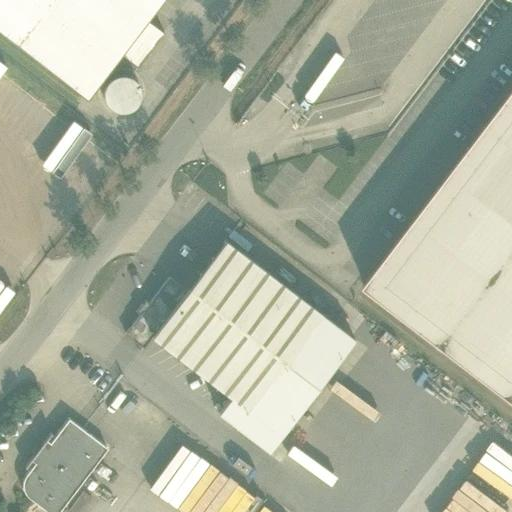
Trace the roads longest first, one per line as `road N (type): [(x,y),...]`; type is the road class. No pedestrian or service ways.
road 1 (unclassified): [(0,375),(286,0)]
road 2 (unknown): [(56,301),(293,471),(336,486),(372,472),(422,399)]
road 3 (unknown): [(269,131),(249,156),(263,193),(298,230),(323,234),(347,224),(511,22)]
road 4 (unknown): [(468,0),(401,83),(371,104),(269,131)]
road 5 (unknown): [(31,334),(112,435),(154,511)]
road 6 (unknown): [(0,32),(164,160)]
road 7 (unknown): [(269,131),(370,0)]
